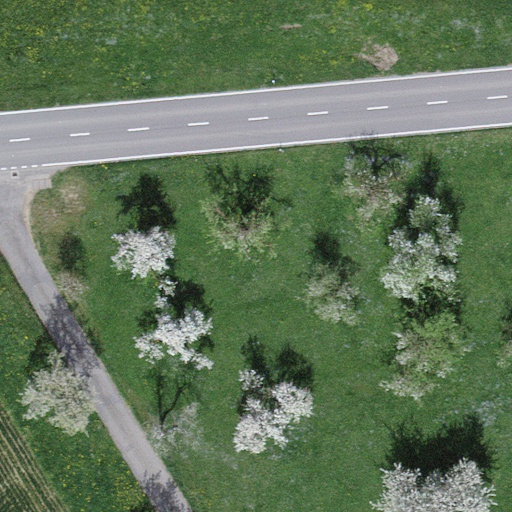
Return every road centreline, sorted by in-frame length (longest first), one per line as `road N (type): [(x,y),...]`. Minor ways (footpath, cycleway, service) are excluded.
road 1 (secondary): [(0,140),(511,95)]
road 2 (residential): [(0,213),(190,511)]
